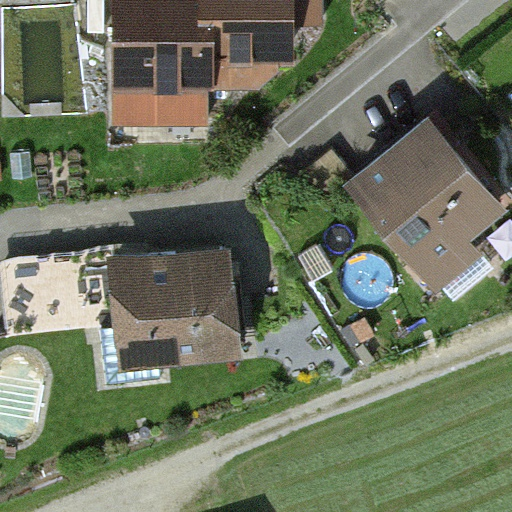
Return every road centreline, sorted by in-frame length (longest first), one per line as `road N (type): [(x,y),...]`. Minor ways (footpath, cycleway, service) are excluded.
road 1 (track): [(83,511),(511,338)]
road 2 (residential): [(448,0),(278,143)]
